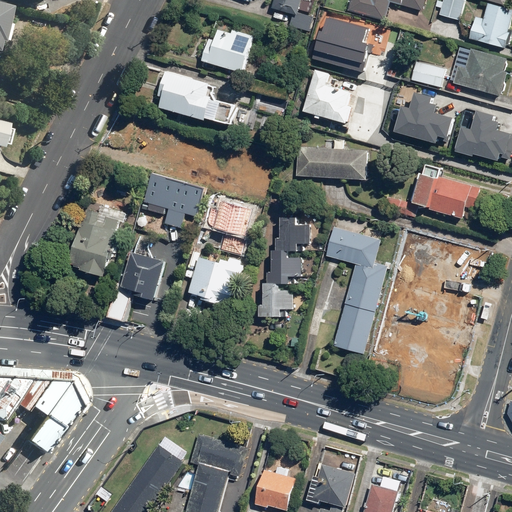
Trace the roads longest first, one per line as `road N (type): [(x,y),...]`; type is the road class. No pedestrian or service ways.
road 1 (primary): [(350,415),(183,395),(141,409),(88,457)]
road 2 (residential): [(140,0),(28,221)]
road 3 (primary): [(350,415),(143,360)]
road 4 (residential): [(28,221),(17,286),(35,340)]
